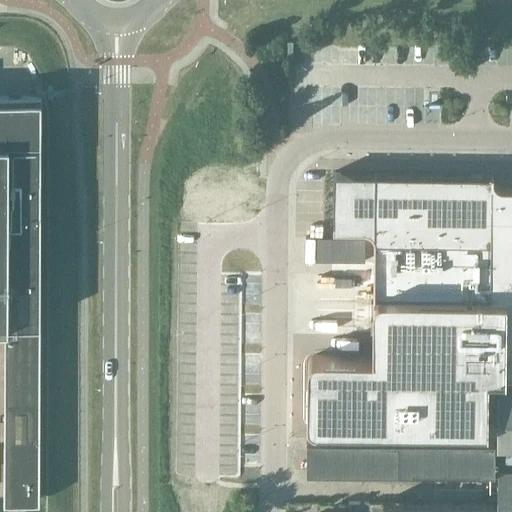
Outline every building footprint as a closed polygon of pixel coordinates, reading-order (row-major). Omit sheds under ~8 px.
[(0,320),(6,320),(5,500),(39,500),(39,139),(41,139),(41,96),(0,95),(0,320)] [(404,161),(404,150),(377,151),(377,162),(404,161)] [(306,415),(306,416),(307,420),(309,423),(312,425),(316,426),(402,427),(487,428),(487,375),(505,375),(511,375),(511,186),(503,187),(501,186),(499,186),(498,185),(497,185),(496,184),(495,182),(494,181),(493,179),(493,178),(493,176),(493,173),(375,172),(333,172),(332,228),(357,229),(363,229),(367,229),(370,232),(373,235),(373,239),(373,267),(372,328),(372,350),(372,355),(362,355),(341,354),(328,354),(319,354),(315,354),(314,355),(312,355),(311,356),(310,357),(308,360),(308,361),(307,362),(307,363),(307,364),(307,373),(307,389),(307,393),(306,415)] [(511,388),(499,389),(498,445),(511,445),(511,388)] [(331,470),(331,437),(306,437),(306,470),(331,470)] [(331,437),(331,470),(362,470),(362,437),(331,437)] [(397,438),(362,437),(362,470),(397,470),(397,438)] [(411,470),(495,470),(495,438),(397,438),(397,470),(411,470)] [(511,511),(511,468),(498,468),(497,511),(511,511)] [(411,501),(383,501),(382,511),(494,511),(494,501),(495,501),(495,470),(411,470),(411,501)] [(368,501),(368,511),(382,511),(383,501),(368,501)]
